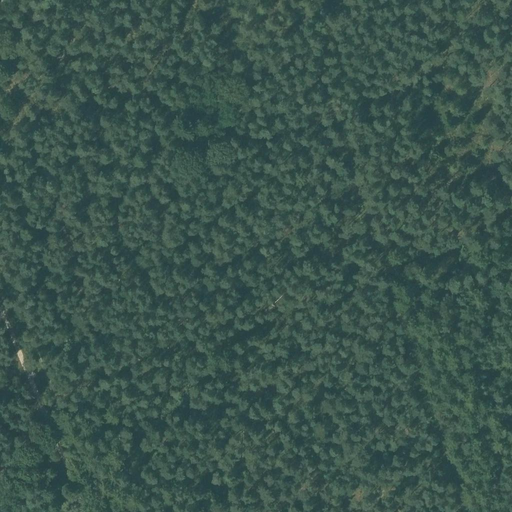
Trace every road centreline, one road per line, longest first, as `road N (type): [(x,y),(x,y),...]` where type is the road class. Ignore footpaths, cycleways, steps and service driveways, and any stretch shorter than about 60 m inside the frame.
road 1 (track): [(0,270),(91,468),(103,511)]
road 2 (track): [(0,306),(86,511)]
